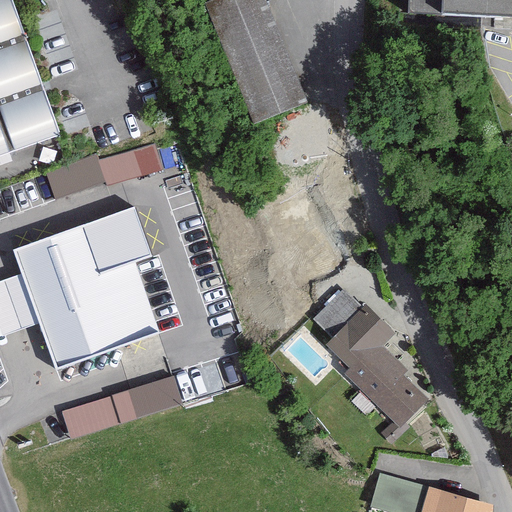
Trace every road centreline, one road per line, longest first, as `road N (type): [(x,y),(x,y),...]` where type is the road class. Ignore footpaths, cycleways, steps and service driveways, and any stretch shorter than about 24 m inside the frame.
road 1 (tertiary): [(354,0),(363,146),(503,511)]
road 2 (unknown): [(0,428),(159,365),(185,325),(164,246),(139,213),(99,205),(0,234)]
